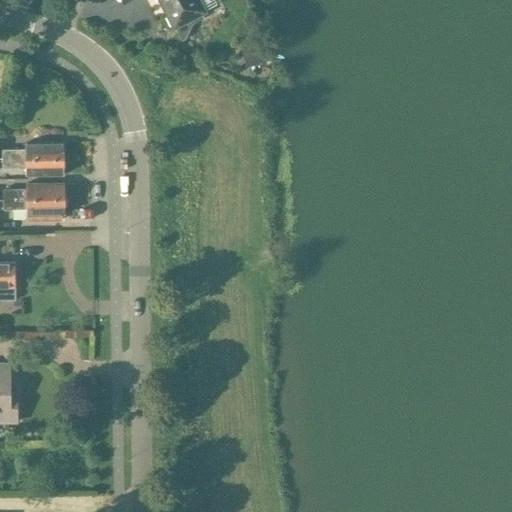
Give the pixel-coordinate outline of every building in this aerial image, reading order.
[(161,0),(176,27),(177,26),(184,39),(186,38),(193,24),(204,18),(202,16),(207,13),(200,0),(161,0)] [(241,42),(247,66),(258,63),(252,39),(241,42)] [(2,149),(2,160),(63,159),(63,143),(26,143),(26,148),(2,149)] [(63,159),(2,160),(2,169),(26,169),(26,174),(63,174),(63,159)] [(2,189),(2,200),(64,199),(63,183),(26,184),(26,188),(2,189)] [(64,199),(2,200),(2,211),(27,210),(27,221),(60,220),(60,214),(64,214),(64,199)] [(15,263),(0,262),(0,300),(16,300),(15,263)] [(9,363),(0,363),(0,421),(16,421),(15,392),(9,392),(9,363)]
